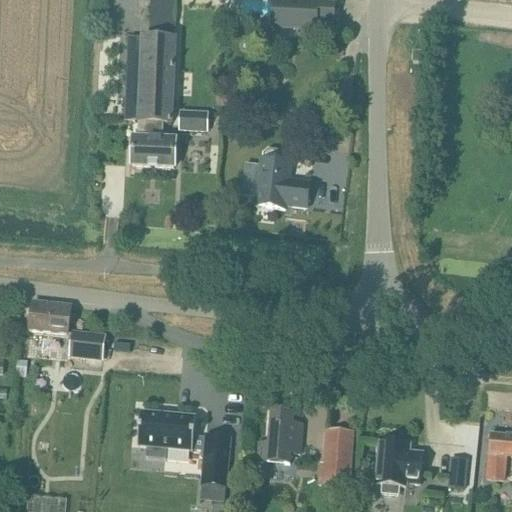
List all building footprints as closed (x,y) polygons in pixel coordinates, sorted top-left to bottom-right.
[(127,64),(125,124),(138,125),(138,128),(163,129),(173,129),(176,42),(174,42),(176,2),(151,1),(149,42),(128,41),(127,64)] [(274,2),(273,30),(316,33),(316,25),(333,25),(334,18),(334,5),(274,2)] [(422,54),(413,54),(412,59),(412,63),(412,65),(422,66),(422,54)] [(207,115),(181,114),(180,133),(206,134),(207,115)] [(235,119),(221,117),(220,137),(234,138),(235,119)] [(131,139),(130,171),(175,173),(176,140),(163,140),(163,129),(138,128),(137,139),(131,139)] [(288,164),(284,164),(285,158),(282,154),(269,152),(265,155),(264,161),(262,161),(261,170),(245,168),(241,200),(257,202),(256,207),(283,210),(283,206),(304,209),(307,186),(285,183),(288,164)] [(71,309),(34,304),(30,336),(68,340),(71,309)] [(74,333),(71,359),(101,362),(104,337),(74,333)] [(21,379),(25,380),(26,363),(17,362),(16,379),(21,379)] [(141,414),(137,451),(146,452),(146,462),(166,464),(167,454),(193,457),(193,454),(203,455),(200,489),(201,489),(226,492),(227,492),(232,440),(205,438),(205,441),(195,440),(197,419),(141,414)] [(301,457),(304,432),(292,431),(293,417),(273,415),(270,446),(257,445),(255,464),(289,468),(290,456),(301,457)] [(353,437),(327,434),(323,468),(319,468),(317,488),(348,491),(353,437)] [(506,459),(511,459),(511,438),(490,436),(488,457),(489,457),(487,481),(503,483),(506,459)] [(378,443),(374,488),(382,488),(381,496),(398,498),(399,490),(406,491),(406,487),(421,488),(424,455),(410,453),(411,445),(378,443)] [(450,460),(446,490),(464,492),(468,462),(450,460)] [(201,489),(200,503),(224,506),(226,492),(201,489)] [(65,511),(66,502),(28,498),(26,511),(65,511)]
